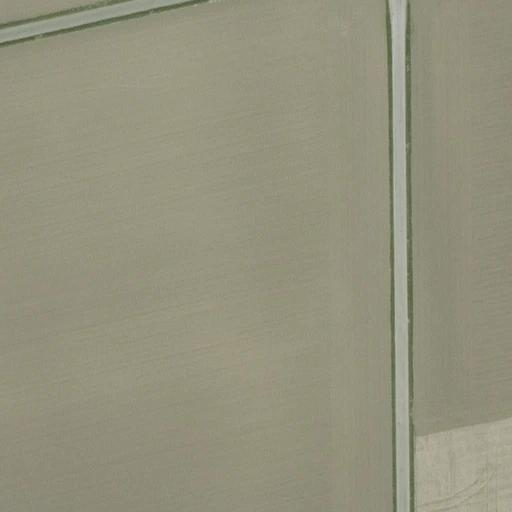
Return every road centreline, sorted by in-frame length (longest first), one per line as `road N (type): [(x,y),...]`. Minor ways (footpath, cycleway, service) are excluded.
road 1 (unclassified): [(407,511),(403,0)]
road 2 (unclassified): [(125,0),(0,27)]
